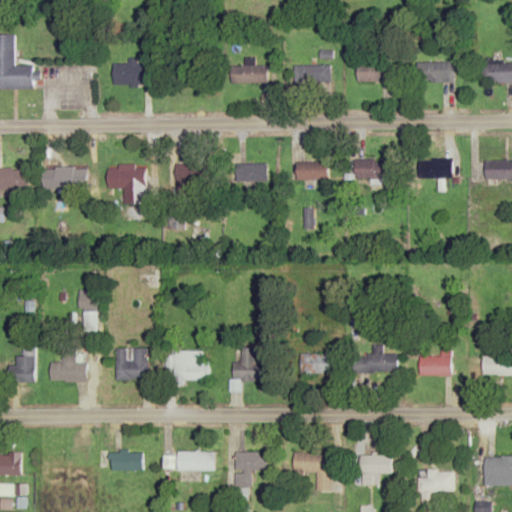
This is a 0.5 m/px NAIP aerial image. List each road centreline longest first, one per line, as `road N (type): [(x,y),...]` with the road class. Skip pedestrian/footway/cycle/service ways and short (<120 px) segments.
road 1 (residential): [(0,125),(511,122)]
road 2 (residential): [(511,415),(0,414)]
